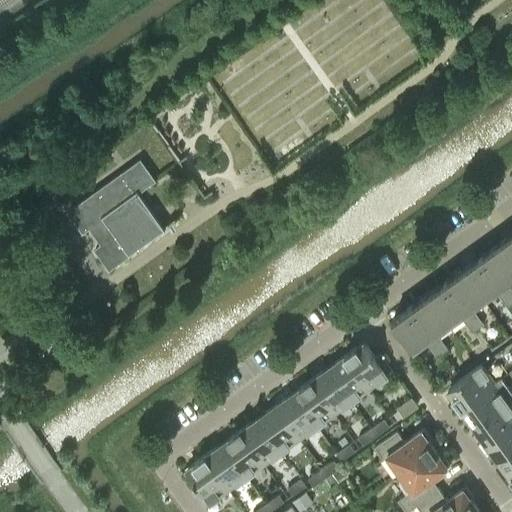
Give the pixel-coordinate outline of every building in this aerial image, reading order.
[(135,190),(137,188),(152,178),(137,158),(67,210),(81,230),(89,223),(102,241),(93,247),(108,267),(127,252),(126,251),(161,225),(135,190)] [(205,194),(180,160),(178,161),(204,196),(212,191),(211,190),(209,191),(205,194)] [(511,232),(497,243),(511,263),(511,232)] [(511,278),(511,263),(497,243),(480,255),(511,300),(511,288),(507,282),(511,278)] [(511,301),(511,300),(480,255),(462,268),(484,298),(496,290),(507,305),(511,301)] [(484,298),(462,268),(445,281),(478,326),(483,322),(472,307),(484,298)] [(478,326),(445,281),(427,293),(449,323),(461,315),(472,330),(478,326)] [(449,323),(427,293),(410,306),(442,351),(448,347),(437,332),(449,323)] [(442,351),(410,306),(391,319),(402,334),(399,336),(410,351),(426,340),(437,356),(442,351)] [(369,386),(392,370),(380,353),(375,357),(365,343),(358,348),(356,345),(345,353),(369,386)] [(352,399),(369,386),(345,353),(334,361),(336,364),(329,368),(352,399)] [(494,382),(494,381),(481,363),(450,385),(455,393),(453,394),(461,406),(494,382)] [(334,412),(352,399),(329,368),(323,373),(321,370),(310,378),(334,412)] [(471,415),(476,421),(511,395),(511,392),(500,376),(494,381),(494,382),(461,406),(469,417),(471,415)] [(316,424),(334,412),(310,378),(299,386),(301,389),(294,393),(316,424)] [(299,437),(316,424),(294,393),(288,398),(286,396),(275,404),(299,437)] [(511,421),(511,395),(476,421),(480,428),(478,430),(486,441),(511,421)] [(417,404),(411,397),(398,406),(404,414),(417,404)] [(281,450),(299,437),(275,404),(263,412),(265,414),(259,419),(281,450)] [(371,426),(376,434),(389,424),(384,417),(371,426)] [(263,462),(281,450),(259,419),(252,423),(251,421),(239,429),(263,462)] [(511,421),(486,441),(494,452),(496,450),(501,456),(511,448),(511,421)] [(363,443),(376,434),(371,426),(358,436),(363,443)] [(400,472),(434,447),(427,437),(430,436),(424,427),(405,440),(397,428),(374,445),(383,458),(388,454),(400,472)] [(246,475),(263,462),(239,429),(228,437),(230,439),(224,444),(246,475)] [(354,449),(349,442),(336,451),(341,458),(354,449)] [(228,487),(246,475),(224,444),(217,449),(216,446),(204,454),(228,487)] [(434,447),(400,472),(412,488),(397,498),(407,511),(416,504),(439,488),(432,477),(450,464),(444,455),(441,457),(434,447)] [(511,448),(501,456),(505,463),(503,465),(511,476),(511,474),(511,448)] [(205,504),(228,487),(204,454),(193,462),(195,464),(188,470),(198,484),(193,487),(205,504)] [(326,475),(339,466),(334,459),(321,468),(326,475)] [(326,475),(321,468),(308,477),(313,485),(326,475)] [(292,493),(306,484),(300,477),(287,486),(292,493)] [(439,488),(416,504),(422,511),(466,511),(476,505),(469,496),(472,494),(465,485),(447,498),(439,488)] [(266,502),(271,509),(284,500),(278,493),(266,502)] [(252,511),(266,511),(271,509),(266,502),(252,511)]
